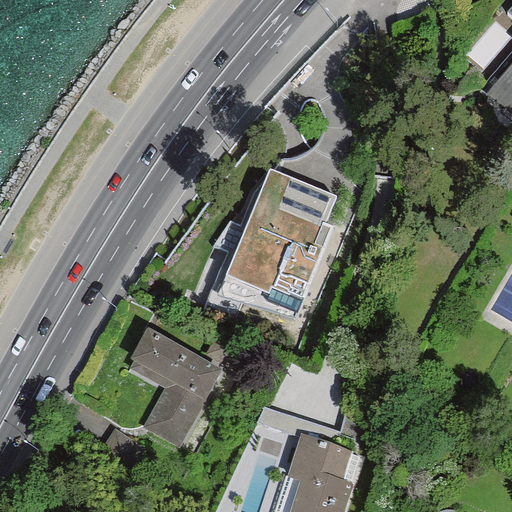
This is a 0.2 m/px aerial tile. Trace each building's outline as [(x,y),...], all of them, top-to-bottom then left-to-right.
[(511,120),(511,71),(488,98),(511,120)] [(330,201),(275,179),(235,278),(290,300),(330,201)] [(131,357),(174,380),(148,428),(180,445),(219,372),(144,332),(131,357)] [(219,332),(208,355),(239,370),(250,347),(219,332)] [(147,452),(116,433),(104,454),(135,472),(147,452)] [(340,511),(358,461),(303,438),(288,484),(303,487),(294,511),(340,511)]
